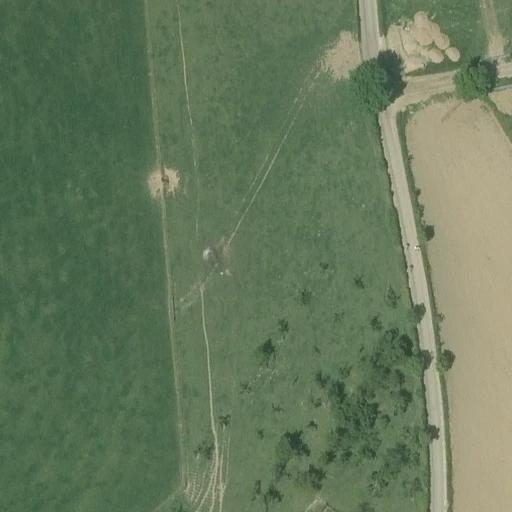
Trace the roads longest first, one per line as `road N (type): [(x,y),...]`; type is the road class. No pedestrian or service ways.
road 1 (unclassified): [(435,511),(427,355),(366,0)]
road 2 (track): [(378,95),(511,67)]
